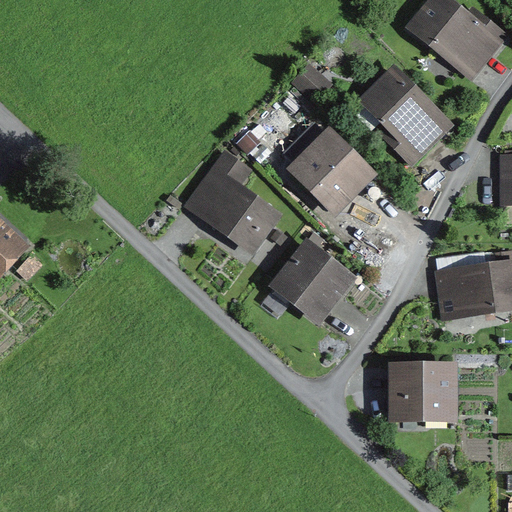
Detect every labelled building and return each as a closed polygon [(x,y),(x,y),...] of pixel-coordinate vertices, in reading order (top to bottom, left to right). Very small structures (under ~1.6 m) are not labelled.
[(490,53),(502,38),(472,13),(467,20),(442,0),(434,0),(413,28),(452,60),(470,38),(490,53)] [(327,86),(308,69),(296,83),(315,100),(327,86)] [(448,127),(393,73),(365,102),(366,103),(358,112),(358,118),(368,129),(374,129),(383,120),(401,138),(418,120),(436,139),(448,127)] [(336,206),(366,176),(322,132),(320,134),(317,131),(306,143),(300,138),(284,154),(336,206)] [(275,217),(234,188),(246,172),(226,157),(190,205),(251,250),(275,217)] [(511,179),(503,180),(503,201),(511,201),(511,179)] [(0,270),(20,249),(0,231),(0,270)] [(318,320),(348,282),(307,247),(275,286),(318,320)] [(469,313),(511,307),(511,265),(464,273),(469,313)] [(447,413),(447,375),(449,374),(397,374),(399,375),(399,413),(397,414),(449,414),(447,413)]
